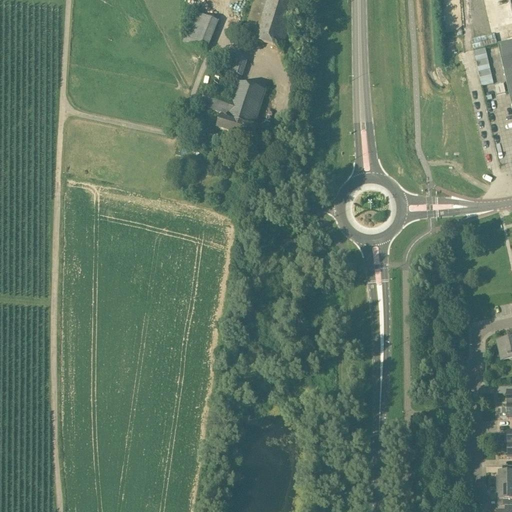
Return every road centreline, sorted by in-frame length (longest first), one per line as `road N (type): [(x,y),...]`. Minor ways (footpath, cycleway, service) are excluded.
road 1 (residential): [(477,511),(476,338),(483,328),(511,321)]
road 2 (secondary): [(378,511),(381,327)]
